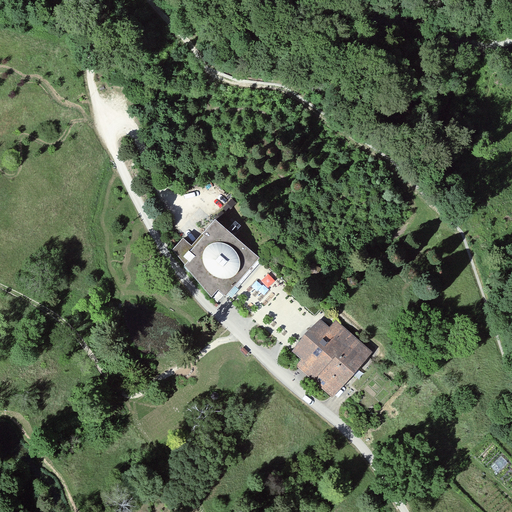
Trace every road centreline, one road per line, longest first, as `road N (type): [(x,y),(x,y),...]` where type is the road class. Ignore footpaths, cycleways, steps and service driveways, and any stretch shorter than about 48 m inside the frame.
road 1 (track): [(387,161),(291,89),(244,83),(203,64),(151,0)]
road 2 (track): [(133,394),(115,387),(64,320),(0,283)]
road 3 (track): [(133,394),(145,439),(202,511)]
road 4 (track): [(239,333),(133,394)]
